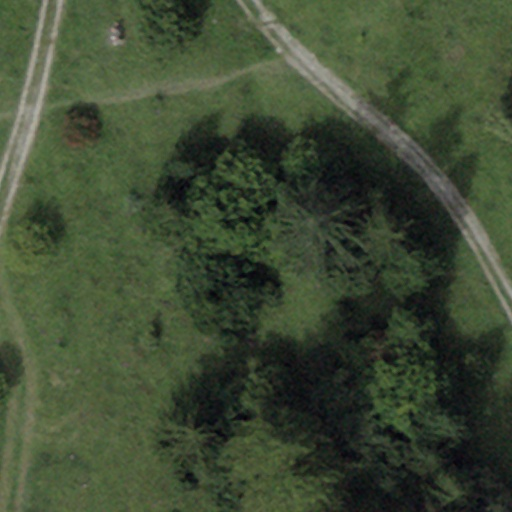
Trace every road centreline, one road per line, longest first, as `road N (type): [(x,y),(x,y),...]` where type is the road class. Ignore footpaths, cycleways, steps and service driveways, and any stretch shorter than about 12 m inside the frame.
road 1 (track): [(240,0),(417,177),(511,326)]
road 2 (track): [(0,185),(47,0)]
